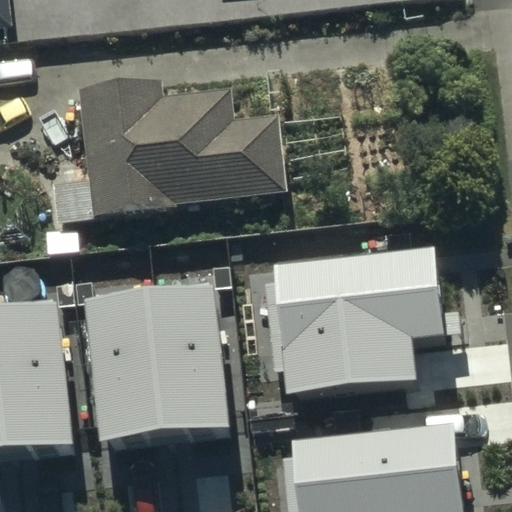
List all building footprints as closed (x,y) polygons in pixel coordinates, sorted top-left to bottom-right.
[(0,0),(0,26),(10,26),(7,0),(0,0)] [(164,81),(85,90),(95,183),(59,187),(63,223),(296,197),(286,113),(246,118),(242,90),(166,99),(164,81)] [(437,249),(273,268),(289,404),(421,389),(415,339),(447,336),(437,249)] [(214,284),(88,299),(106,450),(232,435),(214,284)] [(54,303),(0,309),(0,462),(72,454),(54,303)] [(462,511),(452,427),(296,446),(303,511),(462,511)]
